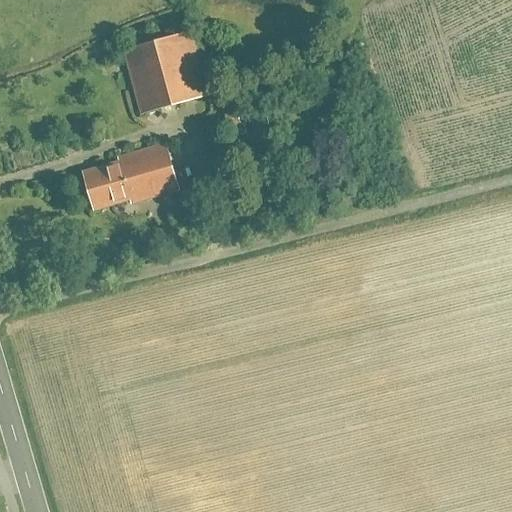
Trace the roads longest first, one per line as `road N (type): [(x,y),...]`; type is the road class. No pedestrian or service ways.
road 1 (track): [(0,313),(511,177)]
road 2 (tertiary): [(0,388),(35,511)]
